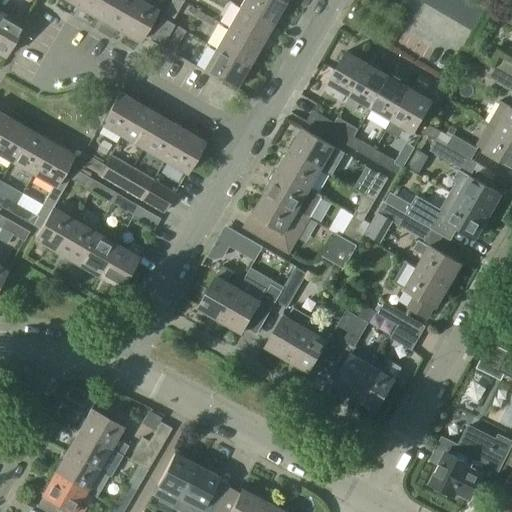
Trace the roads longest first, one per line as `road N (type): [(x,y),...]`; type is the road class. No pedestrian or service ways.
road 1 (residential): [(366,499),(117,369)]
road 2 (residential): [(152,309),(398,444)]
road 3 (residential): [(251,141),(76,45),(47,92)]
road 4 (residential): [(398,444),(511,251)]
road 5 (residential): [(152,309),(251,141)]
road 6 (residential): [(251,141),(335,0)]
road 7 (residential): [(0,492),(26,446),(52,350)]
